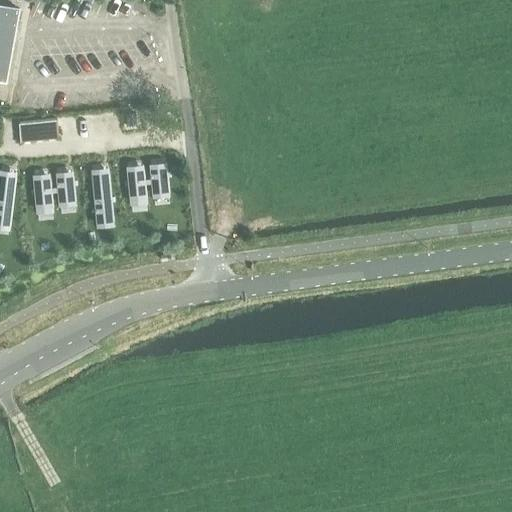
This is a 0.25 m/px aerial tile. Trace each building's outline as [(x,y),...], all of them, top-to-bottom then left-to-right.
[(0,79),(6,80),(20,7),(0,3),(0,79)] [(19,121),(21,142),(59,138),(57,117),(19,121)] [(145,167),(126,169),(131,207),(149,205),(147,186),(151,186),(153,201),(172,199),(168,164),(149,166),(151,180),(146,181),(145,167)] [(109,170),(91,172),(98,228),(116,226),(109,170)] [(52,174),(32,176),(36,216),(55,214),(53,195),(58,194),(59,207),(77,205),(73,172),(55,174),(57,188),(53,188),(52,174)] [(0,173),(0,230),(12,231),(17,175),(0,173)]
